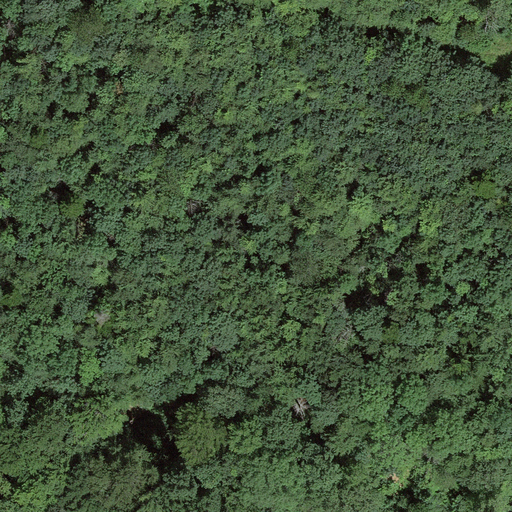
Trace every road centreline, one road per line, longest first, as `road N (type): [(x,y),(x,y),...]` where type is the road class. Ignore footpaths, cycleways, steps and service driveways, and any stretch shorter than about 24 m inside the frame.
road 1 (track): [(511,484),(369,451),(192,391),(0,391)]
road 2 (track): [(295,0),(511,54)]
